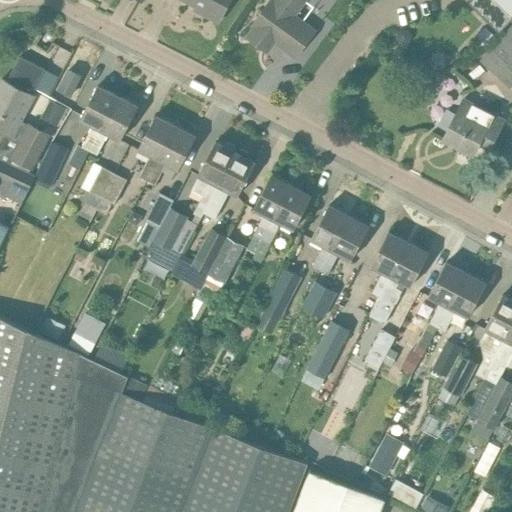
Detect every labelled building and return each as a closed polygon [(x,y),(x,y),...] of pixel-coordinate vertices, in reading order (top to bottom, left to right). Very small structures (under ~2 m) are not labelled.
[(184,0),(202,9),(200,12),(218,21),(229,0),(184,0)] [(315,29),(296,15),(307,0),(269,0),(251,25),(253,26),(246,35),(268,51),(275,41),(295,56),(315,29)] [(511,0),(470,0),(469,2),(499,31),(511,17),(511,0)] [(511,25),(481,60),(511,87),(511,85),(511,25)] [(0,158),(10,163),(12,159),(33,169),(51,134),(28,122),(27,123),(21,120),(34,95),(32,94),(45,69),(19,55),(6,80),(2,78),(0,81),(0,129),(0,130),(0,131),(0,158)] [(69,68),(58,88),(70,95),(81,75),(69,68)] [(89,150),(118,94),(98,84),(80,119),(93,125),(82,146),(89,150)] [(118,94),(89,150),(97,154),(108,133),(120,139),(138,105),(118,94)] [(490,147),(504,119),(463,98),(443,138),(473,153),(479,142),(490,147)] [(50,99),(40,117),(57,126),(67,108),(50,99)] [(147,180),(175,124),(155,114),(138,148),(150,155),(139,176),(147,180)] [(175,124),(147,180),(155,184),(166,163),(178,169),(196,135),(175,124)] [(52,185),(69,149),(51,140),(35,175),(34,177),(52,185)] [(223,144),(215,140),(198,174),(199,175),(192,189),(203,195),(193,213),(201,217),(203,212),(204,213),(237,151),(234,150),(234,145),(227,142),(223,144)] [(80,168),(89,150),(82,146),(78,145),(69,162),(80,168)] [(237,151),(204,213),(215,218),(229,190),(238,195),(255,161),(248,157),(248,152),(241,149),(237,151)] [(0,193),(22,203),(34,177),(35,175),(10,164),(10,163),(0,158),(0,193)] [(96,209),(114,172),(94,162),(81,187),(91,192),(79,214),(90,220),(96,209)] [(114,172),(96,209),(106,214),(113,202),(115,203),(127,179),(114,172)] [(252,258),(291,183),(272,173),(253,208),(263,214),(252,235),(254,236),(246,250),(253,253),(251,257),(252,258)] [(311,193),(291,183),(252,258),(260,262),(280,222),(292,229),(311,193)] [(151,244),(170,207),(173,200),(160,193),(146,220),(149,221),(140,238),(151,244)] [(320,270),(349,214),(330,203),(311,239),(323,245),(312,266),(320,270)] [(170,207),(151,244),(152,244),(146,255),(173,269),(183,250),(173,245),(188,216),(170,207)] [(368,224),(349,214),(320,270),(327,273),(338,253),(350,259),(368,224)] [(0,220),(0,246),(10,225),(0,220)] [(208,274),(227,236),(210,227),(190,265),(208,274)] [(371,264),(383,271),(371,292),(379,296),(369,315),(408,241),(388,230),(371,264)] [(227,236),(208,274),(224,282),(245,246),(227,236)] [(428,251),(408,241),(369,315),(384,323),(402,290),(395,287),(399,280),(410,285),(428,251)] [(437,327),(466,271),(446,261),(428,295),(440,302),(429,323),(437,327)] [(284,268),(262,310),(280,319),(302,277),(284,268)] [(486,282),(466,271),(437,327),(445,331),(456,310),(468,316),(486,282)] [(325,332),(330,320),(324,317),(337,292),(315,281),(301,306),(302,306),(297,316),(315,326),(325,332)] [(484,377),(511,321),(511,298),(502,294),(484,328),(486,329),(480,340),(484,358),(476,373),(484,377)] [(0,511),(288,511),(308,462),(121,391),(128,376),(0,315),(0,511)] [(66,326),(47,316),(40,330),(59,339),(66,326)] [(325,332),(306,368),(325,378),(350,329),(331,319),(330,320),(325,332)] [(511,321),(484,377),(466,414),(494,428),(511,393),(511,381),(501,375),(511,353),(511,321)] [(412,355),(411,355),(403,370),(412,374),(437,327),(429,323),(412,355)] [(381,328),(363,363),(377,370),(395,336),(381,328)] [(95,342),(76,332),(68,347),(88,356),(95,342)] [(447,339),(431,369),(447,377),(463,347),(447,339)] [(102,342),(94,359),(121,372),(129,355),(102,342)] [(461,354),(443,386),(461,396),(478,364),(461,354)] [(143,398),(148,389),(127,379),(122,390),(143,398)] [(148,389),(143,398),(173,410),(178,400),(150,385),(148,389)] [(179,412),(206,423),(210,411),(202,408),(200,411),(182,404),(179,412)] [(487,474),(501,446),(490,440),(476,468),(487,474)] [(379,511),(385,498),(309,469),(292,511),(379,511)] [(374,481),(370,489),(385,495),(388,488),(374,481)] [(393,483),(387,494),(415,508),(421,498),(393,483)] [(481,490),(469,511),(487,511),(496,497),(481,490)] [(427,495),(420,508),(427,511),(446,511),(449,506),(427,495)]
